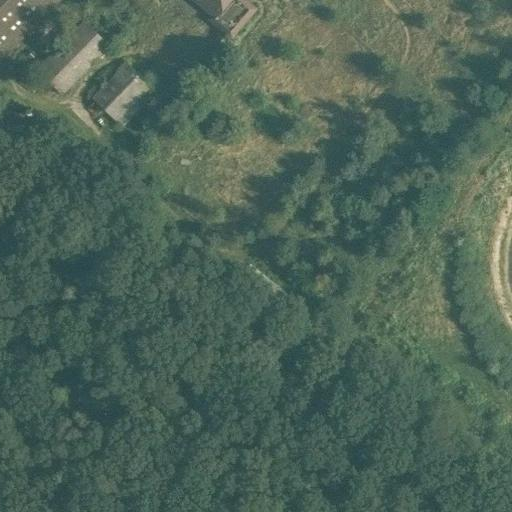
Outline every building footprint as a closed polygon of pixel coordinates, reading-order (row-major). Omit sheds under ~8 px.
[(0,0),(0,55),(54,0),(0,0)] [(198,0),(215,14),(216,15),(228,0),(198,0)] [(243,0),(228,0),(216,15),(215,14),(211,19),(231,36),(254,9),(243,0)] [(84,21),(37,69),(63,94),(110,47),(84,21)] [(127,64),(93,98),(116,120),(150,86),(127,64)] [(47,227),(21,261),(35,272),(62,238),(47,227)]
